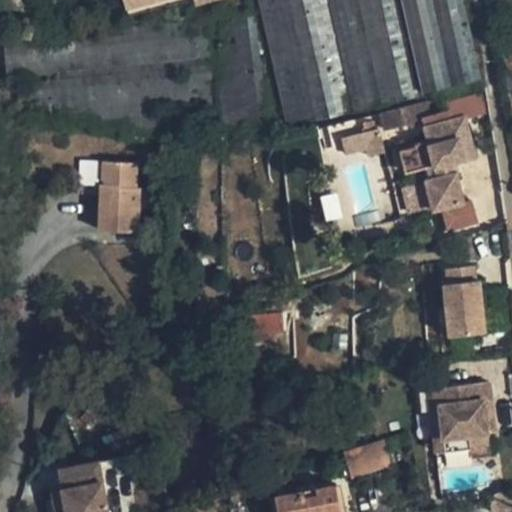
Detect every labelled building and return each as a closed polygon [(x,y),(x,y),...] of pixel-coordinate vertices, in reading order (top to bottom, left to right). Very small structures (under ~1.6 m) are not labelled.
[(28,0),(39,28),(67,17),(60,0),(28,0)] [(119,0),(124,17),(189,2),(190,7),(216,0),(119,0)] [(395,0),(260,0),(287,120),(318,113),(318,121),(418,96),(395,0)] [(421,0),(444,88),(472,81),(463,47),(471,46),(459,0),(421,0)] [(259,12),(212,16),(223,126),(270,120),(259,12)] [(4,31),(5,116),(94,120),(94,128),(124,124),(124,132),(219,125),(207,13),(39,28),(4,31)] [(453,162),(475,156),(465,118),(486,113),(481,94),(447,102),(451,115),(445,117),(447,122),(437,124),(435,115),(429,116),(424,118),(430,141),(417,144),(415,139),(400,143),(402,150),(401,151),(406,172),(422,168),(426,186),(433,211),(442,208),(448,230),(477,223),(471,200),(464,202),(453,162)] [(443,114),(439,99),(426,102),(429,115),(429,116),(435,115),(443,114)] [(426,102),(426,101),(379,113),(382,126),(429,115),(426,102)] [(340,137),(344,153),(365,148),(367,156),(383,152),(378,128),(340,137)] [(80,160),(80,184),(99,183),(98,160),(80,160)] [(135,182),(135,162),(102,161),(101,179),(104,179),(104,184),(99,184),(100,185),(114,186),(113,195),(109,195),(109,212),(99,211),(98,230),(137,232),(138,182),(135,182)] [(114,186),(100,185),(99,211),(109,212),(109,195),(113,195),(114,186)] [(409,217),(433,211),(426,186),(402,193),(409,217)] [(450,335),(485,331),(480,279),(477,280),(475,265),(446,268),(447,283),(445,283),(450,335)] [(252,315),(254,336),(283,334),(281,313),(252,315)] [(441,410),(446,451),(471,448),(471,456),(491,454),(488,433),(495,432),(493,418),(487,419),(485,400),(491,399),(489,381),(427,388),(430,411),(441,410)] [(487,419),(493,418),(491,399),(485,400),(487,419)] [(345,450),(352,473),(390,462),(384,439),(345,450)] [(109,511),(99,453),(58,460),(63,488),(52,491),(55,511),(109,511)] [(277,495),(279,511),(342,511),(337,484),(277,495)] [(498,492),(494,495),(492,497),(490,504),(491,508),(493,511),(509,511),(511,509),(511,507),(511,499),(511,497),(506,493),(503,492),(498,492)] [(279,511),(277,495),(270,496),(272,511),(279,511)]
